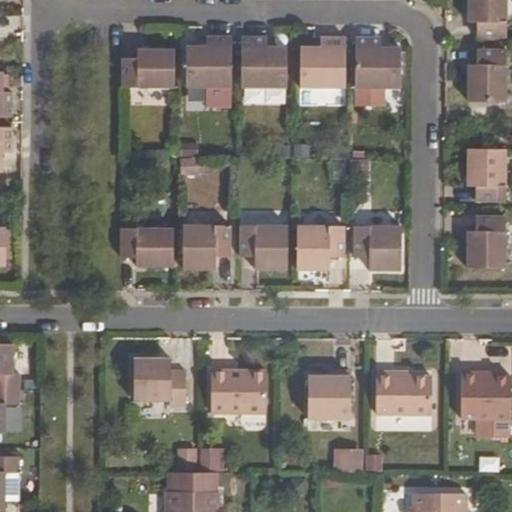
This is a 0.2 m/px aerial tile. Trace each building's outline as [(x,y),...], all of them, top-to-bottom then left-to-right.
[(476,20),(476,35),(505,35),(505,0),(467,0),(468,20),(476,20)] [(206,38),(206,47),(186,47),(185,88),(209,88),(231,88),(231,38),(206,38)] [(241,88),(286,89),(286,48),(266,48),(266,38),(241,38),(241,88)] [(300,48),(300,89),(345,89),(345,38),(320,38),(320,48),(300,48)] [(355,38),(355,89),(400,90),(400,49),(380,49),(380,38),(355,38)] [(476,65),(467,65),(467,102),(505,103),(506,50),(476,50),(476,65)] [(137,59),(122,59),(122,88),(174,89),(174,51),(137,51),(137,59)] [(0,117),(11,118),(11,93),(2,93),(2,73),(0,72),(0,117)] [(231,108),(231,88),(209,88),(209,100),(207,100),(207,108),(210,110),(217,110),(217,108),(231,108)] [(0,172),(1,173),(1,153),(10,153),(10,128),(0,127),(0,172)] [(310,143),(293,143),(293,155),(309,156),(310,143)] [(289,155),(288,145),(278,145),(279,155),(289,155)] [(476,187),(475,202),(505,202),(505,150),(467,150),(467,187),(476,187)] [(181,174),(197,174),(197,159),(181,159),(181,174)] [(351,177),(367,177),(367,162),(351,162),(351,177)] [(475,232),(467,232),(467,269),(504,269),(505,217),(475,217),(475,232)] [(183,226),(183,270),(215,270),(215,257),(230,257),(230,226),(183,226)] [(255,271),(286,271),(287,227),(240,226),(240,257),(255,257),(255,271)] [(297,271),(329,271),(329,258),(344,258),(344,227),(297,227),(297,271)] [(369,271),(401,272),(401,228),(354,227),(354,258),(369,258),(369,271)] [(121,229),(121,267),(135,267),(136,276),(173,276),(173,229),(121,229)] [(0,433),(5,434),(6,405),(19,405),(19,375),(14,375),(15,345),(1,345),(1,337),(0,337),(0,433)] [(169,408),(184,408),(185,371),(171,371),(170,359),(133,358),(133,401),(169,401),(169,408)] [(211,414),(265,414),(266,372),(211,372),(211,414)] [(308,377),(307,420),(350,420),(350,372),(333,372),(333,377),(308,377)] [(393,377),(393,372),(375,372),(375,415),(431,416),(431,377),(409,376),(393,377)] [(460,420),(510,419),(510,377),(490,376),(478,376),(478,373),(460,372),(460,420)] [(221,471),(222,449),(199,447),(198,470),(221,471)] [(363,468),(380,470),(382,454),(364,452),(363,468)] [(0,511),(4,511),(4,471),(18,471),(18,457),(0,457),(0,511)] [(342,474),(362,474),(362,459),(343,459),(342,474)] [(160,511),(217,511),(218,511),(218,492),(161,492),(160,511)] [(470,511),(470,494),(413,494),(413,511),(470,511)]
